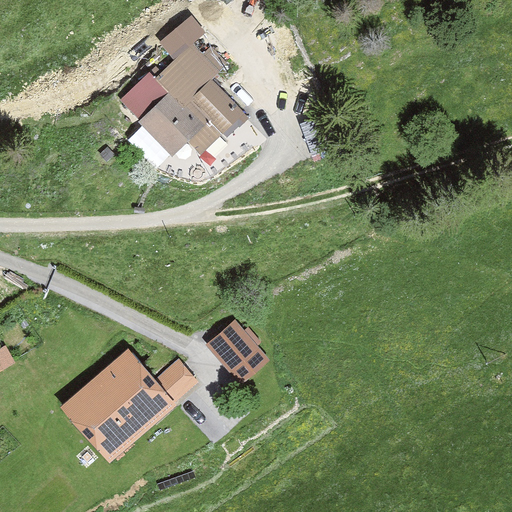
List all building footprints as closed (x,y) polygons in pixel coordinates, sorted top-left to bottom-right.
[(183,35),(118,101),(181,163),(246,97),(183,35)] [(233,315),(208,333),(240,376),(264,358),(233,315)] [(0,349),(0,370),(21,361),(13,344),(0,349)] [(131,347),(58,407),(103,461),(176,401),(131,347)] [(64,474),(28,507),(32,511),(56,511),(80,491),(64,474)]
